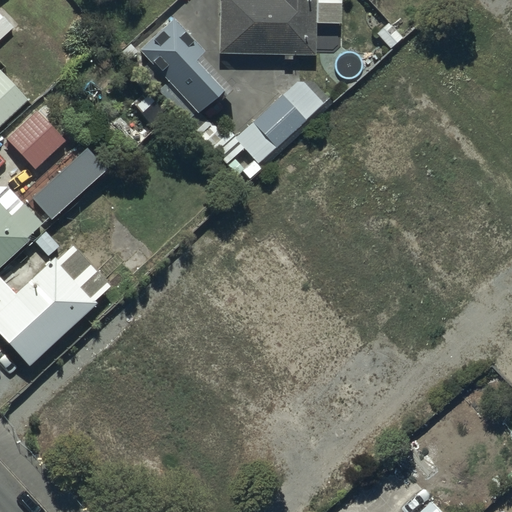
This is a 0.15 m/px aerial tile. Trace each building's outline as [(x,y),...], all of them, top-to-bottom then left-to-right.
[(218,0),(217,49),(312,49),(313,19),(338,20),(338,0),(218,0)] [(498,0),(488,10),(511,34),(511,11),(500,0),(498,0)] [(170,13),(135,44),(190,107),(217,83),(191,53),(199,46),(170,13)] [(0,34),(10,25),(0,14),(0,34)] [(0,119),(24,96),(0,70),(0,119)] [(242,146),(255,159),(319,98),(296,74),(234,133),(219,118),(212,124),(205,117),(191,131),(223,164),(242,146)] [(314,185),(348,222),(373,199),(378,205),(384,199),(450,270),(489,234),(472,216),(491,198),(383,82),(322,138),(342,159),(314,185)] [(4,134),(32,164),(61,137),(34,107),(4,134)] [(87,147),(32,197),(52,219),(107,169),(87,147)] [(0,260),(27,236),(23,232),(37,219),(19,199),(7,210),(0,202),(0,260)] [(287,274),(298,263),(268,232),(255,244),(233,222),(190,264),(259,336),(248,347),(265,364),(274,356),(301,384),(349,339),(287,274)] [(70,240),(54,255),(51,253),(11,289),(0,278),(0,332),(25,360),(93,298),(90,295),(107,281),(70,240)] [(234,478),(187,427),(216,401),(142,321),(83,375),(105,398),(76,425),(110,462),(132,441),(136,445),(143,436),(206,504),(234,478)] [(416,511),(443,511),(432,499),(416,511)]
